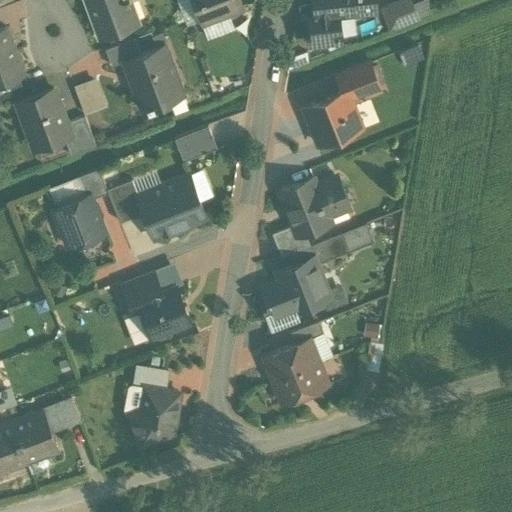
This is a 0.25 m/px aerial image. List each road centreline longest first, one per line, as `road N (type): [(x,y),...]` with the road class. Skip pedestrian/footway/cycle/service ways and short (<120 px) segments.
road 1 (residential): [(208,464),(511,380)]
road 2 (residential): [(208,464),(245,219)]
road 3 (residential): [(245,219),(279,0)]
road 4 (residential): [(35,511),(208,464)]
